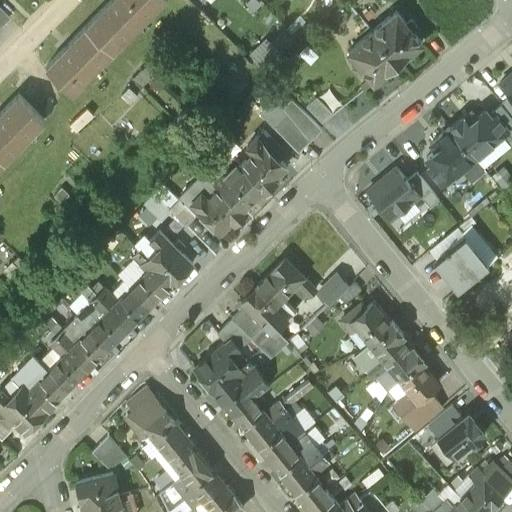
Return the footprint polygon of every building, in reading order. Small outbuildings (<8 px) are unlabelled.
[(0,0),(0,26),(13,13),(0,0)] [(159,0),(110,0),(93,18),(118,43),(159,0)] [(406,21),(396,9),(372,29),(396,59),(407,50),(407,51),(421,40),(412,29),(417,25),(411,17),(406,21)] [(302,16),(288,30),(298,40),(312,26),(302,16)] [(118,43),(93,18),(46,66),(70,90),(118,43)] [(396,59),(372,29),(347,49),(357,60),(352,64),(358,72),(363,68),(372,79),(386,68),(385,68),(396,59)] [(511,71),(499,81),(510,94),(511,96),(511,71)] [(511,96),(510,94),(501,102),(511,115),(511,96)] [(0,161),(42,119),(17,95),(0,111),(0,161)] [(332,111),(316,96),(306,105),(322,121),(332,111)] [(321,127),(292,98),(283,106),(287,111),(309,139),(321,127)] [(484,109),(468,122),(463,115),(450,125),(474,155),(507,128),(494,113),(491,116),(484,109)] [(309,139),(287,111),(274,124),(299,150),(309,139)] [(450,125),(437,136),(443,142),(427,156),(433,163),(429,166),(442,181),(474,155),(450,125)] [(282,148),(263,129),(247,144),(253,150),(240,163),(243,166),(244,166),(264,185),(263,186),(265,188),(277,177),(274,174),(285,163),(276,154),(282,148)] [(407,178),(397,165),(367,189),(389,217),(419,193),(407,178)] [(264,185),(244,166),(243,166),(227,183),(225,181),(225,178),(219,171),(213,178),(219,184),(219,183),(242,206),(243,206),(263,186),(264,185)] [(218,184),(203,169),(179,193),(189,203),(192,200),(220,229),(231,217),(233,220),(245,208),(243,206),(242,206),(219,183),(219,184),(218,184)] [(407,178),(419,193),(430,205),(439,198),(416,170),(407,178)] [(180,199),(163,182),(154,192),(170,208),(186,224),(195,216),(179,200),(180,199)] [(170,208),(154,192),(144,201),(161,218),(170,208)] [(147,231),(139,223),(126,236),(139,249),(140,248),(148,257),(158,246),(151,239),(146,233),(147,231)] [(192,263),(160,230),(151,239),(158,246),(148,257),(146,259),(171,284),(192,263)] [(465,234),(437,257),(460,285),(488,262),(465,234)] [(139,249),(132,256),(140,264),(146,258),(146,259),(148,257),(140,248),(139,249)] [(285,256),(264,278),(282,296),(293,306),(302,297),(291,286),(297,281),(310,294),(317,288),(285,256)] [(146,259),(146,258),(140,264),(147,271),(132,286),(149,303),(157,295),(159,296),(171,284),(146,259)] [(264,278),(242,299),(246,303),(242,306),(261,325),(264,322),(265,322),(273,331),(280,324),(267,311),(282,296),(264,278)] [(355,281),(338,294),(345,302),(361,289),(355,281)] [(118,300),(104,286),(98,293),(111,306),(118,300)] [(118,300),(111,306),(128,324),(149,303),(132,286),(118,300)] [(98,293),(92,287),(86,294),(104,313),(111,306),(98,293)] [(309,304),(302,297),(293,306),(300,313),(301,312),(309,321),(320,310),(312,302),(309,304)] [(373,301),(361,311),(357,305),(342,317),(352,330),(358,325),(370,339),(390,323),(390,322),(373,301)] [(104,313),(91,327),(108,344),(128,324),(111,306),(104,313)] [(261,325),(242,306),(231,318),(251,337),(271,356),(286,343),(273,331),(265,322),(264,322),(261,325)] [(91,327),(77,313),(63,327),(57,334),(56,334),(69,347),(87,365),(108,344),(91,327)] [(231,318),(217,331),(226,341),(230,337),(239,347),(251,337),(231,318)] [(390,323),(370,339),(379,351),(364,363),(370,371),(406,342),(400,335),(404,332),(393,319),(390,322),(390,323)] [(63,327),(57,321),(50,327),(57,334),(63,327)] [(69,347),(56,334),(50,341),(63,354),(69,347)] [(226,341),(195,368),(214,390),(215,390),(243,368),(240,365),(231,354),(239,347),(230,337),(226,341)] [(411,348),(406,342),(370,371),(377,378),(392,366),(401,377),(421,360),(422,361),(425,358),(415,345),(411,348)] [(63,354),(49,368),(66,385),(87,365),(69,347),(63,354)] [(250,358),(240,365),(243,368),(247,373),(256,366),(250,358)] [(421,360),(401,377),(411,389),(398,399),(409,413),(430,395),(427,391),(438,382),(422,361),(421,360)] [(247,373),(243,368),(215,390),(224,402),(226,401),(234,411),(253,396),(254,396),(270,383),(256,366),(247,373)] [(49,368),(34,383),(27,377),(22,382),(47,407),(58,396),(57,395),(66,385),(49,368)] [(290,399),(317,383),(309,369),(297,376),(293,369),(278,378),(290,399)] [(27,377),(20,370),(13,377),(20,384),(22,382),(27,377)] [(20,384),(10,395),(2,387),(0,389),(0,403),(6,409),(0,414),(0,415),(8,424),(14,418),(26,429),(47,407),(22,382),(20,384)] [(146,387),(129,401),(135,409),(153,395),(146,387)] [(409,413),(405,417),(415,428),(443,405),(433,393),(430,395),(409,413)] [(135,409),(127,416),(142,434),(149,429),(164,447),(184,431),(163,406),(162,407),(153,395),(135,409)] [(254,396),(253,396),(234,411),(252,434),(271,419),(267,413),(254,396)] [(280,399),(270,407),(270,410),(270,411),(267,413),(271,419),(286,407),(280,399)] [(286,407),(271,419),(276,424),(279,421),(280,422),(282,422),(292,414),(286,407)] [(468,410),(440,433),(456,453),(485,429),(468,410)] [(436,416),(423,428),(430,436),(443,425),(436,416)] [(271,419),(252,434),(270,457),(289,441),(276,424),(271,419)] [(108,431),(91,449),(108,466),(125,452),(108,431)] [(184,431),(164,447),(183,472),(204,456),(184,431)] [(289,441),(270,457),(288,479),(307,464),(303,459),(289,441)] [(316,445),(306,453),(306,456),(306,457),(303,459),(307,464),(322,452),(316,445)] [(322,452),(307,464),(311,469),(314,466),(315,467),(318,468),(328,460),(322,452)] [(468,452),(461,458),(466,465),(474,459),(468,452)] [(183,472),(173,480),(193,505),(203,497),(223,480),(204,456),(183,472)] [(483,511),(511,483),(511,478),(493,459),(482,471),(478,468),(472,475),(478,481),(462,497),(477,511),(483,511)] [(307,464),(288,479),(306,502),(325,487),(311,469),(307,464)] [(113,470),(76,480),(82,503),(119,494),(113,470)] [(223,480),(203,497),(215,511),(234,511),(243,505),(223,480)] [(434,486),(422,498),(430,508),(434,511),(446,511),(455,504),(448,496),(446,498),(434,486)] [(325,487),(306,502),(313,511),(339,511),(349,505),(350,504),(346,499),(339,504),(325,487)] [(355,492),(346,499),(350,504),(349,505),(351,507),(361,500),(355,492)] [(123,511),(119,494),(82,503),(84,511),(123,511)] [(425,511),(430,508),(420,497),(413,504),(420,511),(425,511)] [(446,511),(477,511),(462,497),(455,504),(446,511)]
